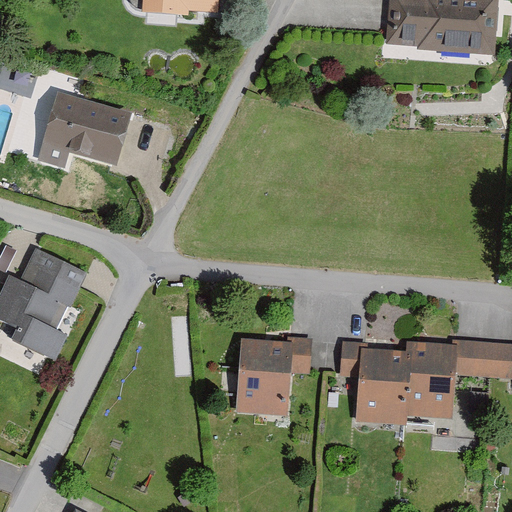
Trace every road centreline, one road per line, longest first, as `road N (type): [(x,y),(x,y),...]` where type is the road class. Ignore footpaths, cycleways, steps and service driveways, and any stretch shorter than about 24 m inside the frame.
road 1 (residential): [(147,258),(511,301)]
road 2 (residential): [(283,0),(147,258)]
road 3 (residential): [(21,511),(147,258)]
road 4 (residential): [(0,213),(147,258)]
